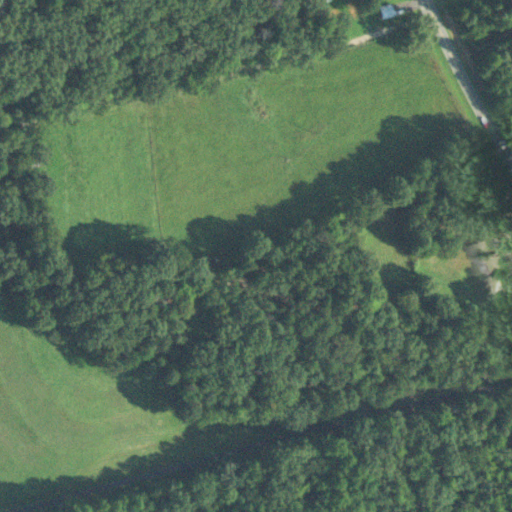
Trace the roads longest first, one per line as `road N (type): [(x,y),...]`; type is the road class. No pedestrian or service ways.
road 1 (residential): [(0,511),(511,378)]
road 2 (residential): [(0,124),(283,59),(437,13)]
road 3 (residential): [(511,158),(431,0)]
